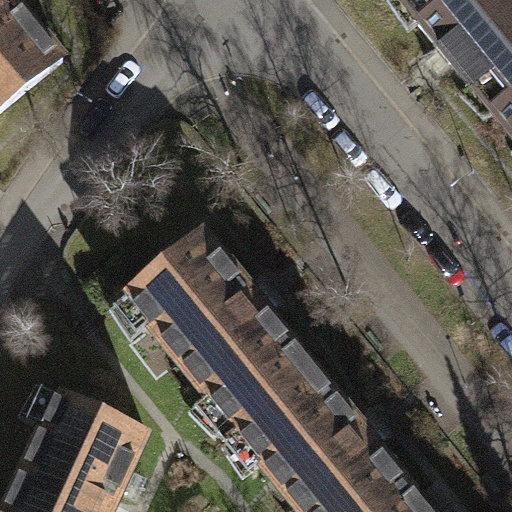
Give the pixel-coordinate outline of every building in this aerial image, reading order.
[(0,0),(0,118),(65,67),(10,0),(0,0)] [(511,0),(397,0),(469,85),(476,79),(511,120),(511,0)] [(204,231),(123,295),(234,431),(312,367),(204,231)] [(430,511),(312,367),(234,431),(301,511),(430,511)] [(110,511),(148,435),(58,392),(4,511),(110,511)]
